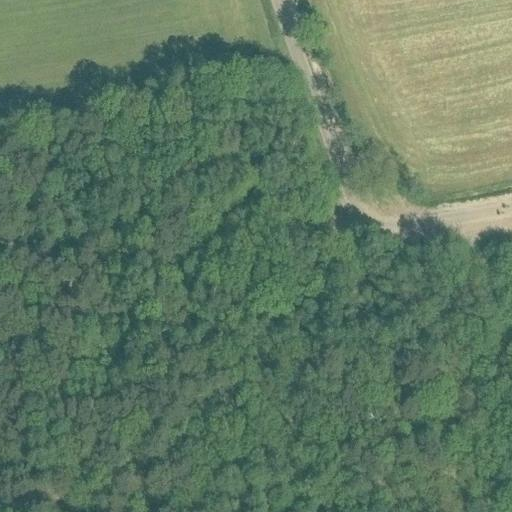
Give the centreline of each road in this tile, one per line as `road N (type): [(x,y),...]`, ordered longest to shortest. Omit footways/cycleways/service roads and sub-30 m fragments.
road 1 (track): [(0,254),(68,270),(126,271),(341,237),(378,223)]
road 2 (unclassified): [(511,210),(397,228),(356,209),(279,0)]
